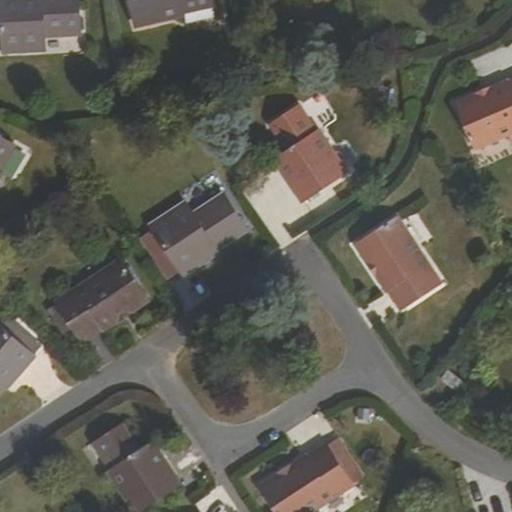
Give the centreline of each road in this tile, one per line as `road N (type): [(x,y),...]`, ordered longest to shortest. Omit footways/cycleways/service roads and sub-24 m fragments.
road 1 (residential): [(375,364),(316,271),(298,263),(278,267),(152,354)]
road 2 (residential): [(0,452),(152,354)]
road 3 (residential): [(375,364),(423,422),(511,475)]
road 4 (residential): [(220,444),(251,440),(375,364)]
